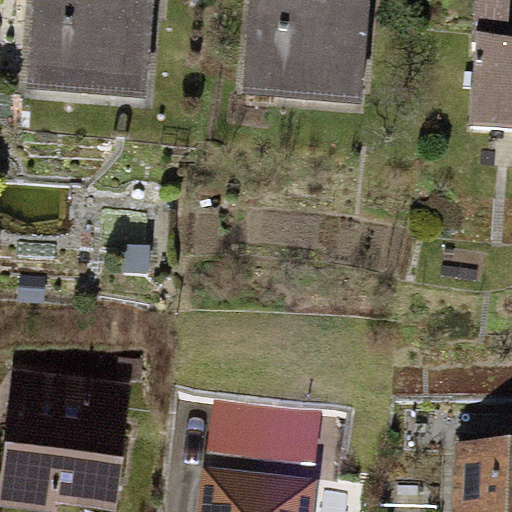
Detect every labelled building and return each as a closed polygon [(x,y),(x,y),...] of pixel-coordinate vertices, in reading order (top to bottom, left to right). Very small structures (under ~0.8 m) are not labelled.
[(41,0),(35,80),(112,86),(111,101),(148,104),(156,0),(41,0)] [(325,0),(325,2),(301,0),(257,0),(250,85),(330,92),(331,82),(364,85),(371,0),(325,0)] [(511,11),(511,0),(480,0),(475,51),(481,52),(474,129),(511,132),(511,38),(510,38),(511,11)] [(144,359),(123,356),(121,372),(143,374),(144,359)] [(62,392),(24,387),(14,468),(54,473),(52,484),(112,491),(124,388),(63,381),(62,392)] [(511,511),(511,440),(463,438),(460,511),(511,511)] [(310,511),(313,494),(213,482),(209,511),(310,511)]
